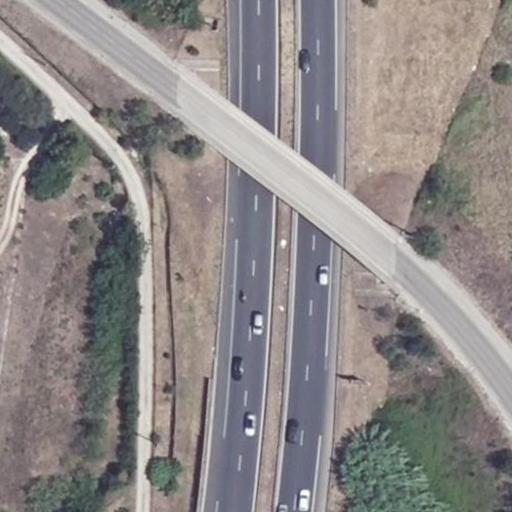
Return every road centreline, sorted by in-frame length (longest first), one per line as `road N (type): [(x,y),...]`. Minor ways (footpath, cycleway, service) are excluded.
road 1 (tertiary): [(62,0),(288,166),(370,237),(472,338),(511,392)]
road 2 (residential): [(142,511),(142,209),(126,161),(0,32)]
road 3 (motorway): [(260,0),(261,141),(234,511)]
road 4 (motorway): [(293,511),(311,301),(317,0)]
